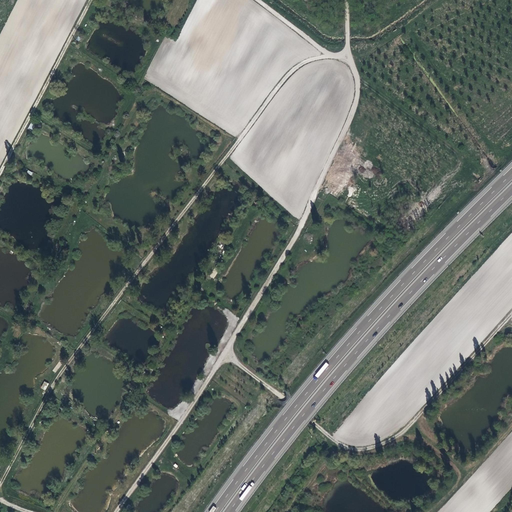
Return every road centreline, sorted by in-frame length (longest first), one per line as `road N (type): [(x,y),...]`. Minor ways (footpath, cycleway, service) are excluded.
road 1 (track): [(0,479),(51,386),(287,74),(330,53),(257,0)]
road 2 (track): [(115,511),(301,229),(359,91),(349,0)]
road 3 (motorway): [(511,173),(371,318),(215,511)]
road 4 (motorway): [(229,511),(379,325),(511,189)]
road 5 (track): [(511,313),(412,423),(360,448),(342,444),(226,350)]
road 6 (track): [(91,0),(0,173)]
